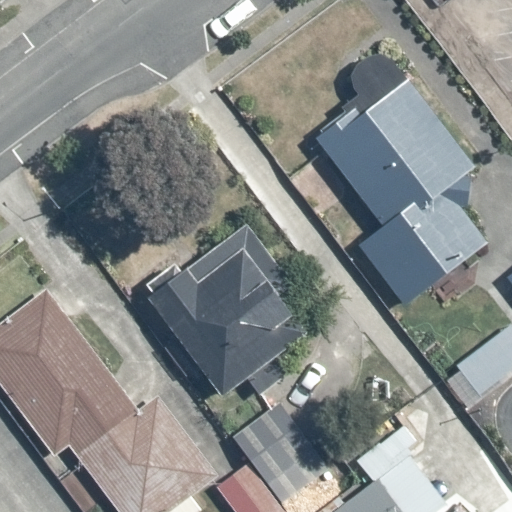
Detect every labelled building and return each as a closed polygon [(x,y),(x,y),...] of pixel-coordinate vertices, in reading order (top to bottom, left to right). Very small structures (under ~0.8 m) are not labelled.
[(467,167),(400,76),(313,140),(376,226),(353,243),(398,303),(479,243),(439,188),(467,167)] [(299,338),(229,238),(191,264),(187,259),(140,292),(214,397),(299,338)] [(511,265),(500,274),(511,291),(511,265)] [(0,320),(0,390),(52,456),(64,446),(81,467),(116,511),(193,511),(195,511),(185,498),(215,475),(144,385),(127,399),(40,289),(0,320)] [(511,371),(511,330),(506,323),(451,365),(475,399),(511,371)] [(330,469),(273,399),(226,438),(244,461),(211,488),(231,511),(285,511),(282,508),(330,469)] [(432,511),(445,502),(389,433),(355,461),(367,476),(323,511),(432,511)]
